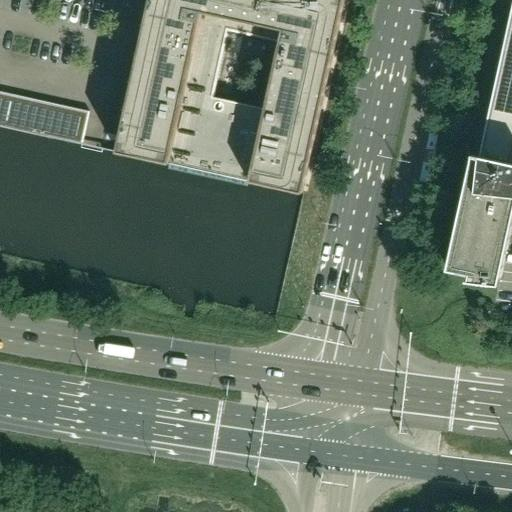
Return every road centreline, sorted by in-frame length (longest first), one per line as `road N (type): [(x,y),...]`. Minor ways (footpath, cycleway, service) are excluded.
road 1 (tertiary): [(360,388),(445,0)]
road 2 (tertiary): [(401,0),(320,383)]
road 3 (primary): [(320,383),(0,332)]
road 4 (primary): [(0,400),(308,452)]
road 5 (primary): [(349,457),(511,477)]
road 6 (primary): [(511,406),(360,388)]
